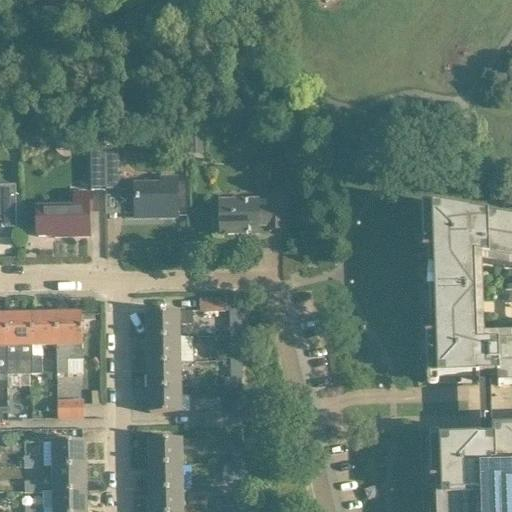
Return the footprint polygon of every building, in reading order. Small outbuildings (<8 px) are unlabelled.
[(121,134),(104,134),(104,140),(104,149),(105,191),(118,191),(118,189),(117,148),(122,148),(121,135),(121,134)] [(189,153),(202,153),(202,134),(189,134),(189,153)] [(79,135),(64,136),(65,151),(80,151),(80,149),(79,135)] [(104,149),(91,149),(92,192),(105,191),(104,149)] [(136,192),(126,192),(126,214),(136,214),(136,218),(139,218),(162,218),(177,218),(177,198),(176,182),(162,182),(162,188),(136,189),(136,192)] [(53,210),(37,210),(37,217),(38,237),(54,237),(54,238),(89,238),(89,218),(89,211),(92,211),(92,196),(74,196),(75,210),(53,210)] [(0,218),(2,218),(2,228),(16,228),(15,198),(2,198),(0,198),(0,218)] [(280,203),(280,200),(270,200),(270,203),(268,203),(268,209),(257,209),(257,203),(221,204),(222,235),(258,234),(257,226),(268,226),(268,230),(283,229),(282,209),(282,203),(280,203)] [(423,250),(422,250),(422,252),(428,252),(436,252),(438,252),(438,271),(428,271),(430,316),(430,317),(439,317),(440,317),(440,335),(430,336),(425,336),(425,338),(426,338),(427,359),(427,360),(435,360),(436,360),(437,377),(437,378),(476,377),(478,377),(479,377),(490,377),(497,376),(498,376),(498,386),(501,386),(500,378),(511,377),(511,381),(511,343),(477,344),(477,343),(474,256),(485,258),(511,262),(511,218),(505,217),(486,214),(440,206),(433,206),(431,206),(432,228),(422,228),(423,250)] [(241,337),(240,300),(201,300),(201,312),(230,312),(231,338),(241,337)] [(148,339),(179,338),(179,326),(193,326),(193,312),(148,313),(148,339)] [(57,346),(56,315),(31,316),(32,346),(42,346),(57,346)] [(82,315),(56,315),(57,346),(58,375),(64,375),(68,375),(83,374),(83,361),(82,320),(82,315)] [(31,316),(7,316),(7,375),(32,375),(32,358),(32,346),(31,316)] [(149,364),(180,363),(179,338),(148,339),(149,364)] [(231,362),(242,362),(241,345),(231,345),(231,362)] [(32,375),(39,375),(42,375),(42,357),(32,358),(32,375)] [(232,379),(242,378),(242,362),(231,362),(232,379)] [(149,388),(180,388),(180,363),(149,364),(149,388)] [(149,414),(170,413),(181,413),(180,388),(149,388),(149,414)] [(58,420),(64,420),(84,420),(83,402),(58,402),(58,420)] [(205,428),(223,428),(243,427),(243,413),(205,413),(205,428)] [(430,479),(429,480),(429,482),(435,482),(435,501),(436,501),(436,499),(443,499),(443,511),(511,511),(511,435),(494,436),(494,427),(491,427),(491,437),(438,439),(439,458),(429,458),(430,479)] [(150,466),(181,465),(181,440),(150,440),(150,466)] [(54,468),(84,467),(84,442),(53,442),(54,468)] [(233,464),(243,464),(243,447),(233,448),(233,464)] [(24,467),(41,467),(41,457),(24,457),(24,467)] [(224,482),(244,481),(243,464),(233,464),(233,465),(223,465),(224,482)] [(151,491),(182,490),(181,465),(150,466),(151,491)] [(54,493),(85,492),(84,467),(54,468),(54,493)] [(42,484),(24,484),(25,494),(42,494),(42,484)] [(151,511),(182,511),(182,490),(151,491),(151,511)] [(85,511),(85,492),(54,493),(54,511),(85,511)] [(234,511),(244,511),(244,497),(234,498),(234,511)]
